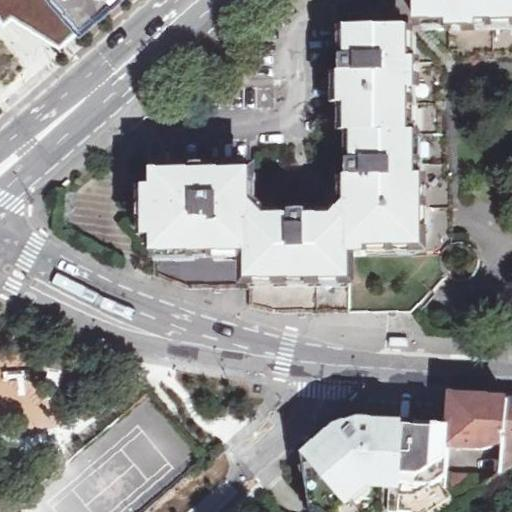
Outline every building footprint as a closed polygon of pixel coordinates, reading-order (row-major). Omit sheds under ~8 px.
[(27,0),(48,12),(71,27),(102,0),(0,0),(0,6),(6,13),(21,0),(27,0)] [(511,0),(424,0),(425,14),(511,13),(511,0)] [(418,16),(356,17),(356,63),(348,63),(348,94),(357,93),(359,119),(419,117),(419,82),(427,82),(427,48),(421,48),(418,16)] [(419,117),(359,119),(360,166),(354,166),(355,202),(377,238),(432,236),(430,171),(421,172),(419,117)] [(259,163),(155,164),(156,224),(164,224),(164,243),(223,242),(224,251),(246,251),(246,244),(256,243),(268,199),(260,191),(259,163)] [(272,207),(268,199),(256,243),(257,275),(362,272),(361,246),(373,246),(377,238),(350,195),(342,207),(272,207)] [(454,397),(452,428),(509,432),(511,401),(460,397),(454,397)] [(451,511),(460,507),(448,491),(450,474),(451,448),(452,428),(383,423),(347,421),(306,457),(313,505),(314,511),(451,511)] [(452,428),(451,448),(494,451),(508,447),(509,432),(452,428)] [(448,491),(460,507),(502,478),(450,474),(448,491)]
